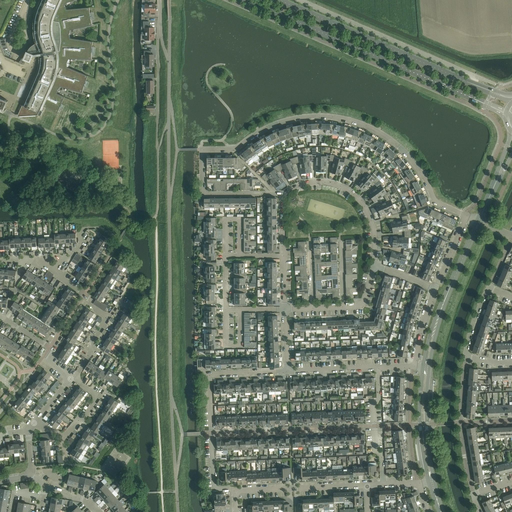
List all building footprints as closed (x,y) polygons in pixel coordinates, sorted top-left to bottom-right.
[(40,0),(40,2),(39,2),(36,8),(37,8),(36,10),(35,13),(35,14),(34,16),(34,18),(34,20),(33,22),(33,25),(33,27),(33,29),(33,31),(33,34),(33,36),(34,38),(34,40),(35,42),(35,44),(34,45),(33,45),(32,46),(31,47),(30,48),(29,49),(28,50),(28,51),(27,52),(24,60),(30,62),(32,58),(39,57),(39,58),(39,59),(39,61),(39,62),(39,63),(39,64),(39,65),(38,66),(38,67),(38,68),(38,69),(37,70),(37,72),(37,73),(36,74),(17,117),(20,116),(20,117),(36,116),(36,115),(38,115),(40,110),(42,110),(44,106),(58,113),(65,97),(57,94),(58,90),(60,87),(82,93),(85,84),(88,76),(67,67),(67,63),(69,59),(91,60),(92,51),(93,42),(70,39),(69,34),(70,30),(92,25),(90,16),(89,8),(67,10),(65,6),(66,3),(75,0),(40,0)] [(145,5),(145,12),(144,12),(144,16),(149,16),(149,13),(152,13),(156,13),(156,5),(145,5)] [(144,22),(143,28),(145,28),(145,40),(148,40),(148,41),(151,41),(151,40),(154,40),(154,36),(155,36),(155,32),(154,32),(154,28),(150,28),(150,22),(144,22)] [(144,51),(144,56),(146,56),(146,66),(154,66),(154,55),(151,55),(151,51),(144,51)] [(5,109),(8,101),(0,97),(0,109),(4,111),(5,109)] [(311,124),(304,125),(306,135),(312,135),(311,124)] [(304,125),(297,126),(299,137),(300,139),(306,138),(306,135),(304,125)] [(333,125),(332,135),(338,136),(340,126),(333,125)] [(297,126),(290,127),(293,138),(299,137),(297,126)] [(340,126),(338,136),(345,138),(348,127),(340,126)] [(290,127),(283,130),(286,140),(293,138),(290,127)] [(348,127),(345,138),(351,140),(355,130),(348,127)] [(283,130),(276,132),(280,142),(286,140),(283,130)] [(355,130),(351,140),(357,142),(362,132),(355,130)] [(276,132),(269,135),(274,145),(280,142),(276,132)] [(362,132),(357,142),(363,145),(368,135),(362,132)] [(269,135),(263,138),(268,148),(274,145),(269,135)] [(368,135),(363,145),(369,148),(375,138),(368,135)] [(263,138),(257,142),(263,151),(268,148),(263,138)] [(375,138),(369,148),(375,151),(381,142),(375,138)] [(257,142),(251,146),(257,155),(263,151),(257,142)] [(381,142),(375,151),(380,155),(387,146),(381,142)] [(251,146),(245,151),(252,159),(257,155),(251,146)] [(387,146),(380,155),(385,159),(392,151),(387,146)] [(239,156),(241,158),(247,164),(252,159),(245,151),(239,156)] [(392,151),(385,159),(390,163),(398,156),(392,151)] [(308,157),(303,158),(305,168),(311,167),(309,161),(313,161),(312,154),(308,155),(308,157)] [(316,154),(312,154),(313,161),(316,160),(316,167),(321,167),(321,156),(316,156),(316,154)] [(321,156),(321,167),(327,167),(327,161),(330,161),(331,155),(327,154),(327,156),(321,156)] [(331,155),(330,161),(333,162),(332,168),(337,169),(339,159),(334,158),(335,156),(331,155)] [(398,156),(390,163),(395,168),(403,161),(398,156)] [(298,157),(294,158),(296,164),(299,163),(300,169),(305,168),(303,158),(298,159),(298,157)] [(237,158),(234,158),(234,169),(242,169),(245,166),(237,158)] [(291,161),(286,163),(290,173),(295,171),(293,165),(296,164),(294,158),(290,159),(291,161)] [(339,159),(337,169),(342,170),(344,164),(347,166),(349,160),(345,158),(344,160),(339,159)] [(349,160),(347,166),(350,167),(347,172),(351,175),(356,165),(352,163),(353,161),(349,160)] [(403,161),(395,168),(399,173),(408,166),(403,161)] [(281,163),(277,166),(280,171),(283,169),(285,175),(290,173),(286,163),(281,165),(281,163)] [(356,165),(351,175),(356,177),(359,172),(362,174),(365,168),(362,166),(361,168),(356,165)] [(274,169),(270,172),(277,181),(281,178),(277,173),(280,171),(277,166),(273,168),(274,169)] [(408,166),(399,173),(403,179),(412,173),(408,166)] [(364,175),(360,180),(365,184),(371,176),(367,172),(369,171),(365,168),(362,174),(364,175)] [(290,173),(285,175),(288,180),(297,175),(295,171),(290,173)] [(277,181),(270,172),(266,175),(265,174),(262,177),(266,181),(269,179),(272,184),(277,181)] [(356,177),(351,175),(347,172),(344,177),(354,182),(356,177)] [(412,173),(403,179),(407,184),(416,179),(412,173)] [(371,176),(365,184),(369,187),(373,182),(375,185),(379,180),(377,177),(375,179),(371,176)] [(250,179),(247,179),(247,190),(254,190),(254,186),(260,186),(260,181),(258,179),(254,179),(253,178),(251,178),(250,179)] [(281,178),(277,181),(272,184),(276,188),(284,182),(281,178)] [(220,190),(220,179),(207,179),(207,184),(214,184),(214,190),(220,190)] [(234,179),(220,179),(220,190),(227,190),(227,184),(234,184),(234,179)] [(247,179),(234,179),(234,184),(240,184),(240,190),(247,190),(247,179)] [(416,179),(407,184),(410,190),(420,185),(416,179)] [(365,184),(360,180),(357,184),(365,191),(369,187),(365,184)] [(377,187),(372,191),(375,195),(384,189),(381,185),(382,184),(379,180),(375,185),(377,187)] [(420,185),(410,190),(413,196),(423,191),(420,185)] [(384,189),(375,195),(379,199),(384,196),(385,199),(391,195),(388,192),(387,193),(384,189)] [(379,199),(375,195),(372,191),(368,194),(374,203),(379,199)] [(423,191),(413,196),(415,202),(425,198),(423,191)] [(387,201),(381,204),(383,209),(393,205),(391,200),(393,199),(391,195),(385,199),(387,201)] [(425,198),(415,202),(418,208),(428,205),(425,198)] [(210,208),(209,199),(204,199),(204,202),(201,202),(201,208),(210,208)] [(383,209),(381,204),(376,206),(380,216),(385,214),(383,209)] [(393,205),(383,209),(385,214),(391,211),(392,215),(398,213),(397,208),(395,209),(393,205)] [(420,216),(427,219),(432,209),(429,208),(418,211),(420,216)] [(432,209),(427,219),(432,221),(437,212),(432,209)] [(437,212),(432,221),(437,224),(442,214),(437,212)] [(442,214),(437,224),(442,226),(447,216),(442,214)] [(402,220),(396,221),(397,227),(408,225),(407,220),(409,220),(408,215),(402,217),(402,220)] [(447,216),(442,226),(447,228),(452,218),(447,216)] [(205,222),(205,228),(214,228),(214,224),(216,224),(216,218),(206,218),(206,222),(205,222)] [(244,218),(244,230),(250,230),(250,224),(252,224),(256,224),(256,218),(244,218)] [(452,218),(447,228),(453,230),(457,220),(452,218)] [(408,225),(397,227),(398,232),(404,231),(404,234),(411,234),(410,230),(408,230),(408,225)] [(214,228),(205,228),(205,233),(206,233),(206,237),(217,237),(217,231),(214,231),(214,228)] [(250,230),(244,230),(244,234),(244,242),(251,242),(251,241),(251,236),(252,236),(252,235),(256,235),(256,230),(250,230)] [(398,237),(398,243),(409,243),(409,238),(411,238),(411,234),(404,234),(405,237),(398,237)] [(103,235),(100,240),(107,245),(110,240),(103,235)] [(330,244),(325,244),(326,249),(337,248),(337,237),(330,238),(330,244)] [(313,238),(314,249),(326,249),(325,244),(320,244),(320,238),(313,238)] [(438,238),(436,243),(444,246),(446,241),(438,238)] [(100,240),(97,245),(104,249),(107,245),(100,240)] [(205,244),(205,250),(214,250),(214,247),(217,246),(217,240),(206,240),(206,244),(205,244)] [(345,251),(358,250),(358,246),(353,246),(352,240),(346,240),(346,251),(345,251)] [(251,242),(244,242),(244,253),(251,253),(251,247),(252,247),(256,247),(256,241),(251,241),(251,242)] [(293,249),(293,253),(306,252),(305,252),(305,245),(305,242),(298,242),(298,248),(293,249)] [(398,243),(398,248),(404,248),(403,251),(410,253),(410,248),(408,248),(409,243),(398,243)] [(436,243),(434,248),(442,251),(444,246),(436,243)] [(97,245),(94,249),(101,254),(104,249),(97,245)] [(277,245),(268,245),(268,253),(274,253),(274,250),(277,250),(277,245)] [(337,248),(326,249),(326,253),(331,253),(331,262),(338,262),(337,248)] [(434,248),(432,253),(440,256),(442,251),(434,248)] [(94,249),(91,253),(99,258),(101,254),(94,249)] [(326,249),(314,249),(314,263),(321,262),(321,253),(326,253),(326,249)] [(214,250),(205,250),(205,256),(206,256),(206,260),(217,260),(217,253),(214,253),(214,250)] [(358,250),(345,251),(346,264),(358,264),(352,264),(352,255),(357,255),(357,250),(358,250)] [(389,262),(394,263),(395,258),(397,253),(392,251),(389,262)] [(397,253),(395,258),(406,261),(407,256),(409,257),(410,253),(403,251),(403,255),(397,253)] [(306,252),(293,253),(294,253),(294,257),(300,257),(300,266),(295,266),(307,266),(306,252)] [(99,258),(91,253),(88,258),(96,263),(99,258)] [(432,253),(430,258),(438,261),(440,256),(432,253)] [(395,258),(394,263),(400,265),(399,268),(400,269),(402,270),(404,271),(406,266),(404,266),(406,261),(395,258)] [(430,258),(427,263),(435,266),(438,261),(430,258)] [(87,259),(84,264),(92,269),(95,264),(87,259)] [(268,259),(268,268),(277,268),(277,262),(274,262),(274,259),(268,259)] [(122,271),(125,266),(125,267),(127,265),(124,263),(123,265),(117,261),(114,266),(122,271)] [(321,262),(314,263),(315,276),(322,276),(321,267),(326,266),(326,262),(321,262)] [(331,262),(326,262),(326,266),(331,266),(332,275),(338,275),(338,262),(331,262)] [(205,267),(205,272),(214,272),(214,269),(217,269),(217,263),(206,263),(207,267),(205,267)] [(427,263),(425,268),(433,271),(435,266),(427,263)] [(84,264),(81,268),(89,273),(92,269),(84,264)] [(345,275),(357,274),(353,274),(353,268),(358,268),(358,264),(346,264),(346,275),(345,275)] [(511,267),(505,265),(503,270),(511,274),(511,271),(511,267)] [(114,266),(111,270),(119,275),(122,271),(114,266)] [(307,266),(295,266),(295,271),(300,271),(300,276),(296,277),(308,276),(307,276),(307,266)] [(81,268),(79,273),(86,278),(89,273),(81,268)] [(425,268),(423,273),(431,276),(433,271),(425,268)] [(24,276),(22,278),(27,281),(32,273),(27,270),(24,276)] [(111,270),(108,275),(116,280),(119,275),(111,270)] [(503,270),(501,275),(509,278),(511,274),(503,270)] [(214,272),(205,272),(205,278),(207,278),(207,282),(217,282),(217,276),(214,276),(214,272)] [(32,273),(27,281),(31,284),(36,276),(32,273)] [(86,278),(79,273),(76,277),(82,282),(83,282),(86,278)] [(431,276),(423,273),(421,278),(429,281),(431,276)] [(357,274),(345,275),(346,288),(358,288),(355,288),(353,288),(352,279),(357,279),(357,274)] [(108,275),(105,279),(113,284),(116,280),(108,275)] [(322,276),(315,276),(316,290),(322,289),(322,280),(327,280),(327,275),(322,276)] [(332,275),(327,275),(327,280),(332,280),(332,289),(339,289),(338,275),(332,275)] [(501,275),(499,280),(507,283),(509,278),(501,275)] [(36,276),(31,284),(36,287),(41,279),(36,276)] [(308,276),(296,277),(296,281),(301,281),(302,290),(297,290),(309,290),(308,276)] [(41,279),(36,287),(40,289),(45,282),(41,279)] [(105,279),(102,284),(110,289),(113,284),(105,279)] [(507,283),(499,280),(497,285),(505,289),(507,283)] [(45,282),(40,289),(45,292),(49,285),(45,282)] [(102,284),(99,288),(107,293),(110,289),(102,284)] [(49,285),(45,292),(49,295),(54,288),(49,285)] [(205,289),(205,295),(214,295),(214,291),(217,291),(217,285),(207,285),(207,289),(205,289)] [(413,292),(415,293),(423,295),(425,290),(414,286),(413,292)] [(68,288),(65,292),(72,297),(75,293),(68,288)] [(99,288),(97,292),(104,297),(107,293),(99,288)] [(358,288),(346,288),(346,299),(353,299),(353,292),(358,292),(358,288)] [(322,289),(316,290),(316,300),(323,300),(322,294),(327,293),(327,289),(322,289)] [(332,289),(327,289),(327,293),(332,293),(333,300),(339,299),(339,289),(332,289)] [(309,290),(297,290),(297,295),(302,295),(302,301),(309,301),(309,290)] [(65,292),(62,297),(69,302),(72,297),(65,292)] [(99,300),(101,302),(104,297),(97,292),(94,297),(96,299),(99,300)] [(214,295),(205,295),(205,300),(207,300),(207,304),(217,304),(217,298),(214,298),(214,295)] [(377,302),(386,304),(388,305),(389,299),(387,299),(379,296),(377,302)] [(62,297),(59,301),(67,306),(69,302),(62,297)] [(277,298),(268,298),(268,307),(274,307),(274,304),(277,304),(277,298)] [(490,300),(488,305),(496,308),(498,303),(490,300)] [(64,310),(53,303),(49,301),(47,303),(50,305),(49,306),(50,307),(49,309),(56,314),(60,308),(63,311),(64,310)] [(53,303),(64,310),(67,306),(59,301),(56,305),(53,303)] [(10,309),(14,312),(19,305),(14,302),(10,309)] [(19,305),(14,312),(18,315),(17,317),(24,308),(19,305)] [(205,311),(205,317),(214,317),(214,313),(217,313),(217,307),(207,307),(207,311),(205,311)] [(24,308),(17,317),(23,321),(28,313),(22,310),(24,308)] [(87,308),(84,313),(91,318),(94,313),(87,308)] [(49,309),(45,314),(53,319),(56,314),(49,309)] [(28,313),(23,321),(29,325),(34,317),(28,313)] [(84,313),(81,317),(88,322),(91,318),(84,313)] [(124,313),(121,318),(128,323),(131,318),(124,313)] [(244,313),(244,325),(251,325),(256,325),(256,319),(252,319),(251,319),(251,313),(244,313)] [(268,313),(268,322),(277,321),(277,316),(274,316),(274,313),(268,313)] [(53,319),(45,314),(41,320),(49,325),(53,319)] [(34,317),(29,325),(34,328),(39,321),(34,317)] [(81,317),(78,322),(85,327),(88,322),(81,317)] [(214,317),(205,317),(205,323),(207,323),(207,327),(217,327),(217,320),(214,320),(214,317)] [(121,318),(118,322),(126,327),(128,323),(121,318)] [(375,318),(374,321),(381,330),(383,320),(375,318)] [(360,320),(354,320),(354,329),(354,331),(365,330),(365,322),(360,322),(360,320)] [(39,321),(34,328),(40,332),(45,325),(39,321)] [(374,321),(370,322),(371,330),(381,330),(374,321)] [(78,322),(75,326),(82,331),(85,327),(78,322)] [(118,322),(115,327),(123,332),(126,327),(118,322)] [(45,325),(40,332),(46,336),(49,331),(50,331),(51,329),(50,329),(51,328),(45,325)] [(251,325),(244,325),(244,332),(245,332),(245,336),(251,336),(251,337),(257,336),(257,331),(253,331),(253,330),(251,330),(251,325)] [(75,326),(72,330),(79,335),(82,331),(75,326)] [(115,327),(112,331),(120,336),(123,332),(115,327)] [(72,330),(69,335),(76,340),(79,335),(72,330)] [(205,334),(205,339),(215,339),(215,336),(217,336),(217,330),(207,330),(207,334),(205,334)] [(112,331),(109,336),(117,341),(120,336),(112,331)] [(69,335),(66,339),(76,346),(74,344),(76,340),(69,335)] [(109,336),(106,340),(114,345),(117,341),(109,336)] [(251,336),(245,336),(245,348),(257,348),(257,342),(253,342),(251,342),(251,337),(251,336)] [(8,338),(3,345),(7,348),(12,341),(8,338)] [(69,341),(66,345),(73,350),(76,346),(66,339),(69,341)] [(215,339),(205,339),(205,345),(207,345),(207,349),(217,349),(217,343),(215,343),(215,339)] [(106,340),(103,344),(111,349),(114,345),(106,340)] [(12,341),(7,348),(12,351),(17,343),(12,341)] [(17,343),(12,351),(16,354),(22,345),(21,346),(17,343)] [(111,349),(103,344),(100,349),(108,354),(111,349)] [(22,345),(16,354),(17,353),(21,356),(26,348),(22,345)] [(66,345),(63,350),(70,355),(73,350),(66,345)] [(482,349),(474,346),(472,352),(480,354),(482,349)] [(26,348),(21,356),(26,359),(31,351),(26,348)] [(63,350),(60,354),(67,359),(70,355),(63,350)] [(31,351),(26,359),(30,362),(35,354),(31,351)] [(67,359),(60,354),(57,359),(64,364),(67,359)] [(211,369),(211,360),(206,360),(206,359),(197,360),(198,371),(206,371),(206,369),(211,369)] [(84,369),(89,372),(94,364),(89,361),(84,369)] [(94,364),(89,372),(93,375),(98,367),(94,364)] [(98,367),(93,375),(98,378),(103,370),(98,367)] [(44,369),(41,374),(48,379),(51,375),(44,369)] [(103,370),(98,378),(102,381),(109,371),(109,370),(107,373),(103,370)] [(109,371),(102,381),(104,378),(108,381),(113,373),(109,371)] [(113,373),(108,381),(113,384),(118,376),(113,373)] [(41,374),(37,378),(45,383),(48,379),(41,374)] [(118,376),(113,384),(117,387),(117,388),(119,389),(121,386),(119,385),(122,379),(118,376)] [(37,378),(34,382),(41,388),(45,383),(37,378)] [(34,382),(31,386),(37,391),(38,392),(41,388),(34,382)] [(30,385),(27,389),(34,395),(37,391),(31,386),(30,385)] [(80,386),(76,391),(83,396),(87,392),(80,386)] [(27,389),(23,393),(30,399),(34,395),(27,389)] [(76,391),(73,395),(80,400),(83,396),(76,391)] [(23,393),(20,398),(27,403),(30,399),(23,393)] [(73,395),(70,399),(77,404),(80,400),(73,395)] [(20,398),(17,402),(24,407),(27,403),(20,398)] [(117,401),(111,398),(108,402),(116,407),(118,408),(120,404),(120,403),(121,401),(118,399),(117,401)] [(66,402),(65,402),(73,409),(77,404),(70,399),(67,403),(66,402)] [(24,407),(17,402),(13,406),(20,412),(24,407)] [(65,402),(62,406),(69,412),(72,408),(73,409),(65,402)] [(108,402),(105,407),(113,412),(116,407),(108,402)] [(62,406),(59,410),(66,416),(69,412),(62,406)] [(105,407),(102,411),(110,416),(113,412),(105,407)] [(59,410),(56,415),(63,420),(66,416),(59,410)] [(102,411),(99,415),(107,420),(110,416),(102,411)] [(56,415),(52,419),(59,424),(63,420),(56,415)] [(99,415),(97,420),(104,425),(107,420),(99,415)] [(59,424),(52,419),(49,423),(56,429),(59,424)] [(97,420),(94,424),(101,429),(104,425),(97,420)] [(88,427),(98,434),(101,429),(94,424),(91,429),(88,427)] [(88,427),(85,431),(93,437),(96,432),(98,434),(88,427)] [(85,431),(82,436),(90,441),(93,437),(85,431)] [(82,436),(79,440),(87,445),(90,441),(82,436)] [(79,440),(76,445),(84,450),(87,445),(79,440)] [(76,445),(73,449),(81,454),(84,450),(76,445)] [(71,454),(69,456),(72,458),(73,456),(78,459),(81,454),(73,449),(70,454),(71,454)] [(376,463),(368,463),(368,466),(369,475),(374,474),(374,472),(376,471),(376,465),(376,466),(376,463)] [(302,471),(302,467),(294,468),(294,474),(297,473),(297,476),(300,476),(300,479),(302,479),(302,471)] [(282,468),(277,468),(277,472),(278,480),(285,480),(285,477),(288,477),(288,474),(291,474),(290,468),(282,468)] [(227,481),(226,469),(219,469),(219,472),(218,472),(218,478),(221,478),(221,481),(227,481)] [(97,492),(101,496),(108,489),(104,485),(97,492)] [(108,489),(101,496),(104,500),(112,493),(108,489)] [(380,500),(380,491),(377,491),(377,495),(375,495),(375,498),(372,498),(372,506),(380,506),(380,503),(380,500)] [(356,492),(354,492),(354,501),(354,504),(363,504),(362,498),(360,498),(359,495),(356,495),(356,492)] [(112,493),(104,500),(108,504),(115,497),(112,493)] [(215,500),(215,502),(226,502),(226,499),(225,500),(225,497),(224,497),(224,494),(214,494),(214,500),(215,500)] [(407,504),(416,501),(414,496),(411,496),(410,494),(404,496),(405,499),(403,500),(405,505),(407,504)] [(511,504),(508,495),(503,497),(506,506),(511,504)] [(115,497),(108,504),(111,508),(119,501),(115,497)] [(482,503),(484,508),(492,504),(490,499),(482,503)] [(303,509),(303,500),(301,500),(301,503),(298,503),(298,506),(295,506),(295,511),(303,511),(304,509),(303,509)] [(111,508),(115,511),(122,506),(123,505),(119,501),(111,508)] [(286,501),(284,501),(284,510),(284,511),(292,511),(292,507),(289,507),(289,504),(286,504),(286,501)] [(416,501),(407,504),(409,509),(418,506),(416,501)] [(213,509),(213,510),(225,510),(224,507),(226,507),(226,504),(226,502),(215,502),(215,504),(214,504),(215,509),(213,509)] [(258,502),(253,502),(251,502),(251,505),(248,506),(248,508),(244,509),(244,511),(258,511),(259,511),(258,502)]
